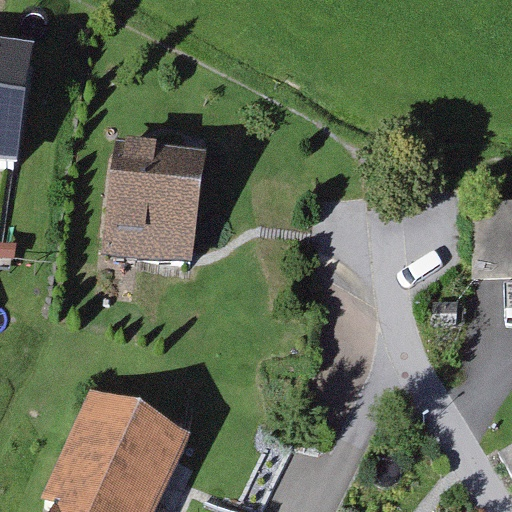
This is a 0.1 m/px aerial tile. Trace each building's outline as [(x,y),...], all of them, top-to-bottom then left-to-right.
[(0,172),(20,175),(36,67),(0,61),(0,172)] [(216,159),(132,149),(119,258),(203,268),(216,159)] [(511,207),(478,208),(479,291),(511,290),(511,207)] [(69,511),(68,511),(178,511),(209,444),(101,396),(53,504),(69,511)] [(252,511),(211,495),(203,511),(252,511)]
